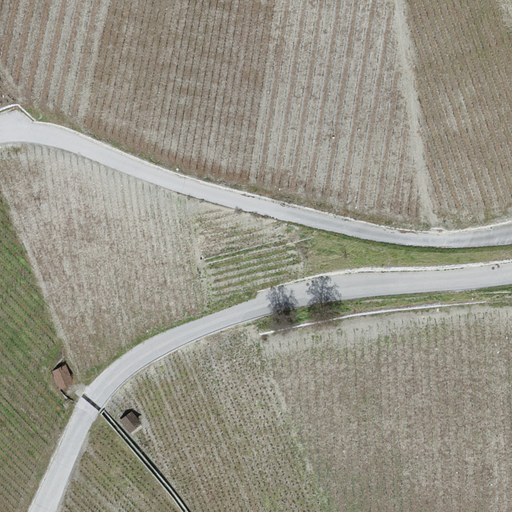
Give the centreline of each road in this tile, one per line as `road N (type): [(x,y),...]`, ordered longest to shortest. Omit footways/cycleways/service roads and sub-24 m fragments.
road 1 (unclassified): [(43,511),(93,404),(153,345),(250,309),(511,272)]
road 2 (unclassified): [(511,233),(448,245),(363,237),(224,203),(70,147),(0,137)]
